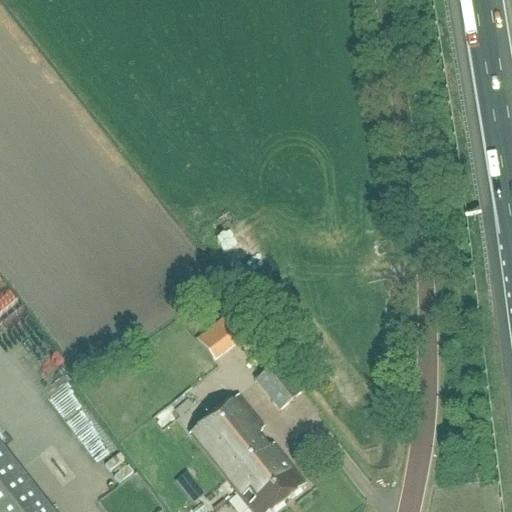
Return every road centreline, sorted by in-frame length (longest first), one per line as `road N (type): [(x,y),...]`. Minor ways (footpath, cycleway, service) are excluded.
road 1 (tertiary): [(408,511),(425,394),(424,279),(382,0)]
road 2 (motorway): [(482,0),(511,172)]
